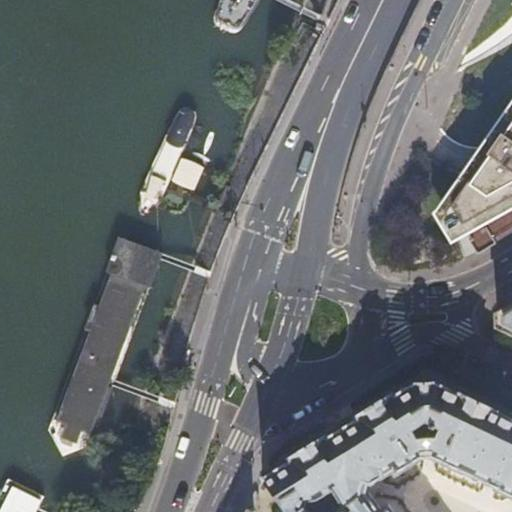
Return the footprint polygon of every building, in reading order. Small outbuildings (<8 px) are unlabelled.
[(219,0),(213,19),(213,30),(234,39),(243,32),(258,0),(219,0)] [(219,117),(210,115),(205,117),(200,125),(169,195),(166,211),(168,225),(176,224),(183,215),(223,129),(222,121),(219,117)] [(511,122),(496,147),(488,160),(480,173),(455,213),(471,239),(478,250),(481,255),(501,243),(500,242),(491,227),(511,214),(511,122)] [(511,214),(491,227),(500,242),(511,235),(511,214)] [(164,256),(119,241),(48,430),(63,459),(92,447),(164,256)] [(511,305),(503,311),(503,326),(511,330),(511,305)] [(511,511),(511,412),(499,406),(440,378),(417,379),(399,390),(398,388),(356,414),(358,416),(344,425),(331,433),(329,430),(289,456),(290,458),(265,474),(293,511),(511,511)] [(51,511),(58,499),(39,490),(30,510),(18,506),(14,511),(51,511)]
